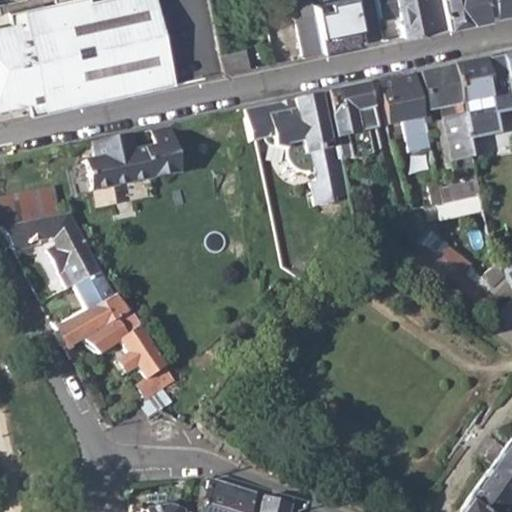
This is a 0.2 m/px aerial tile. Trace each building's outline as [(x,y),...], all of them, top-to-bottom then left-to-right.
[(0,0),(0,118),(173,82),(167,52),(154,0),(0,0)] [(313,13),(320,50),(362,42),(353,0),(318,0),(310,2),(313,13)] [(446,25),(440,0),(375,0),(378,16),(397,12),(400,34),(446,25)] [(440,0),(446,25),(468,20),(463,0),(440,0)] [(487,16),(484,0),(463,0),(468,20),(487,16)] [(511,0),(491,0),(494,15),(511,11),(511,0)] [(294,18),(302,55),(320,50),(313,13),(294,18)] [(189,48),(167,52),(173,82),(195,77),(189,48)] [(221,55),(224,71),(246,66),(243,51),(221,55)] [(503,74),(505,81),(508,99),(511,98),(511,52),(499,55),(503,74)] [(503,74),(499,55),(487,58),(489,72),(490,77),(503,74)] [(449,66),(468,151),(498,145),(495,125),(511,122),(511,116),(508,99),(505,81),(503,74),(490,77),(489,72),(484,73),(481,59),(449,66)] [(449,66),(416,72),(425,108),(450,104),(452,116),(440,119),(451,175),(472,169),(468,151),(449,66)] [(421,122),(440,119),(452,116),(450,104),(425,108),(416,72),(410,74),(418,106),(421,122)] [(421,122),(418,106),(410,74),(372,81),(383,125),(399,122),(405,153),(427,148),(421,122)] [(340,158),(362,157),(369,153),(370,151),(379,149),(362,84),(325,91),(340,158)] [(317,93),(339,196),(348,194),(340,158),(325,91),(317,93)] [(339,196),(317,93),(290,99),(240,109),(247,141),(253,140),(268,137),(269,146),(280,149),(288,164),(296,169),(305,171),(306,173),(311,172),(313,180),(307,182),(312,205),(334,200),(333,197),(339,196)] [(176,171),(167,124),(147,128),(150,144),(131,149),(127,132),(88,140),(88,144),(91,157),(80,159),(86,190),(176,171)] [(474,179),(436,187),(440,202),(477,195),(474,179)] [(426,183),(429,205),(433,203),(440,202),(436,187),(435,180),(426,183)] [(58,215),(52,188),(31,191),(0,196),(0,224),(33,219),(58,215)] [(436,218),(480,209),(477,195),(440,202),(433,203),(436,218)] [(43,249),(55,271),(64,267),(72,282),(97,271),(89,254),(67,214),(58,215),(33,219),(0,224),(0,228),(11,248),(25,245),(24,242),(48,235),(52,244),(43,249)] [(409,266),(467,306),(509,294),(511,291),(491,257),(480,275),(491,288),(486,292),(462,275),(470,265),(431,237),(409,266)] [(97,271),(100,272),(116,263),(106,245),(89,254),(97,271)] [(64,287),(72,282),(64,267),(55,271),(64,287)] [(97,271),(72,282),(86,305),(51,323),(63,346),(73,340),(76,339),(82,336),(97,326),(125,310),(111,293),(100,272),(97,271)] [(511,293),(496,314),(511,326),(511,293)] [(172,376),(125,310),(97,326),(82,336),(76,339),(96,355),(117,340),(124,352),(117,357),(125,369),(133,364),(142,378),(136,383),(145,396),(172,376)] [(80,351),(73,340),(63,346),(70,358),(80,351)] [(162,387),(140,407),(146,417),(159,409),(172,401),(162,387)] [(456,511),(501,511),(511,498),(511,434),(498,454),(456,511)] [(250,511),(256,493),(209,479),(199,511),(250,511)] [(260,511),(288,511),(290,508),(291,504),(265,496),(260,511)]
